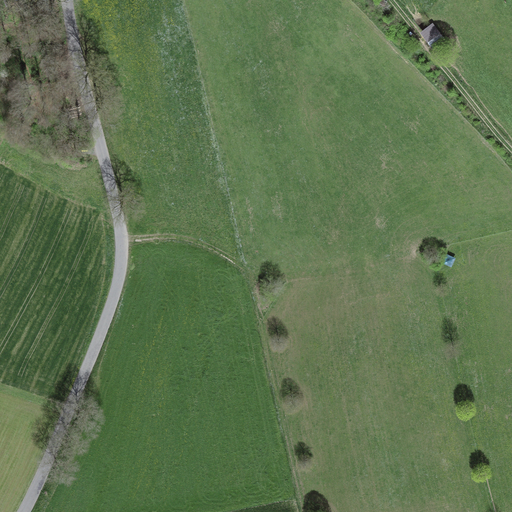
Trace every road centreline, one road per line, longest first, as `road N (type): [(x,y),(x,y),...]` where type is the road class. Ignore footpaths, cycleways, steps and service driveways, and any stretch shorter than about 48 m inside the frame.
road 1 (unclassified): [(68,0),(121,258),(28,511)]
road 2 (track): [(390,0),(511,150)]
road 3 (track): [(121,242),(169,236),(200,243),(249,276)]
